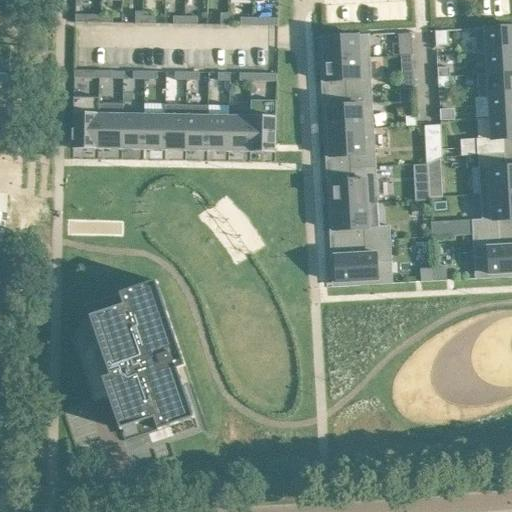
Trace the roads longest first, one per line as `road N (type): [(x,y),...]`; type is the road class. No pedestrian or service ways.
road 1 (residential): [(298,0),(315,300)]
road 2 (residential): [(511,500),(355,511)]
